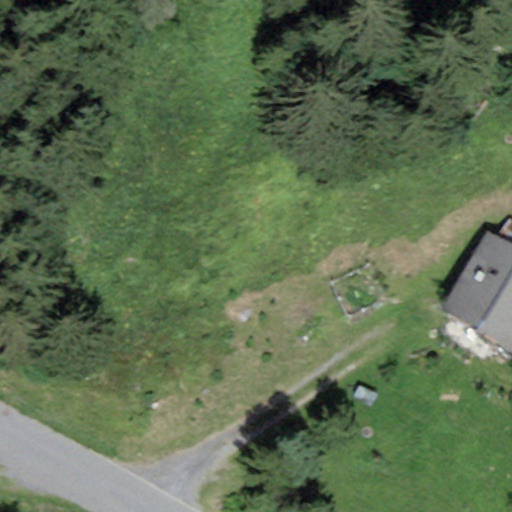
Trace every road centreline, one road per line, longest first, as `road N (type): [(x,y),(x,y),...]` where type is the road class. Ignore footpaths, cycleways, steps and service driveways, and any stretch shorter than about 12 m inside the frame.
road 1 (track): [(402,327),(167,485),(144,511)]
road 2 (unclassified): [(0,431),(145,511)]
